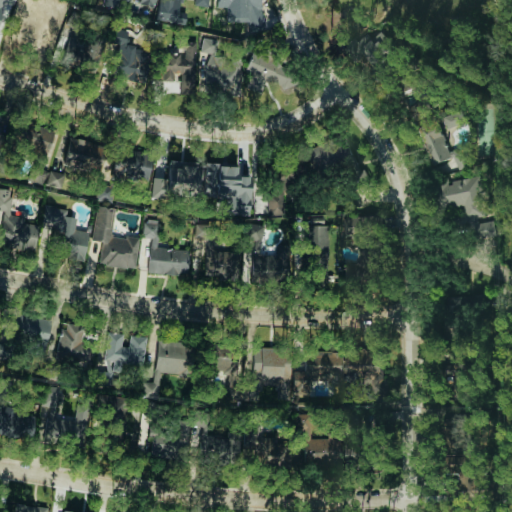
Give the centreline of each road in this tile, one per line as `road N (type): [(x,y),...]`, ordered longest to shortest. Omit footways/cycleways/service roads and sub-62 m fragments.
road 1 (residential): [(414,511),(413,247),(400,174),(308,41),(290,0)]
road 2 (residential): [(414,498),(218,497),(0,467)]
road 3 (residential): [(411,317),(242,313),(0,279)]
road 4 (residential): [(339,89),(280,125),(239,130),(137,117),(0,74)]
